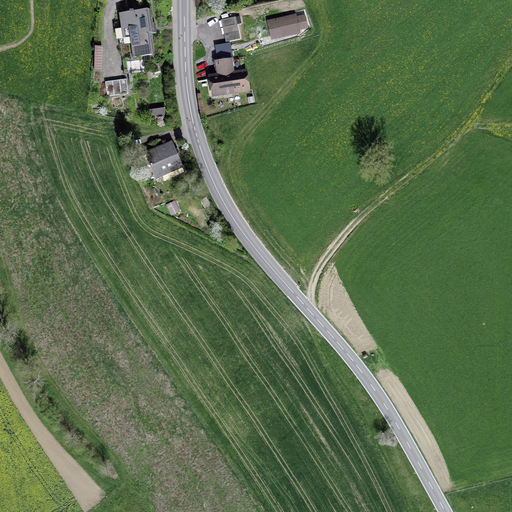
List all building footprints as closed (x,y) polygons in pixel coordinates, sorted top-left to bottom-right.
[(155,33),(151,10),(120,15),(125,40),(132,39),(136,58),(155,54),(151,34),(155,33)] [(297,16),(268,23),(271,35),(300,28),(297,16)] [(235,18),(221,22),(227,43),(240,40),(235,18)] [(219,76),(211,78),(215,98),(253,90),(249,72),(237,74),(234,58),(216,62),(219,76)] [(127,95),(125,82),(105,85),(107,98),(127,95)] [(152,121),(167,119),(166,109),(150,112),(152,121)] [(164,178),(183,170),(172,143),(145,155),(155,178),(162,175),(164,178)] [(181,213),(176,202),(168,205),(173,217),(181,213)]
